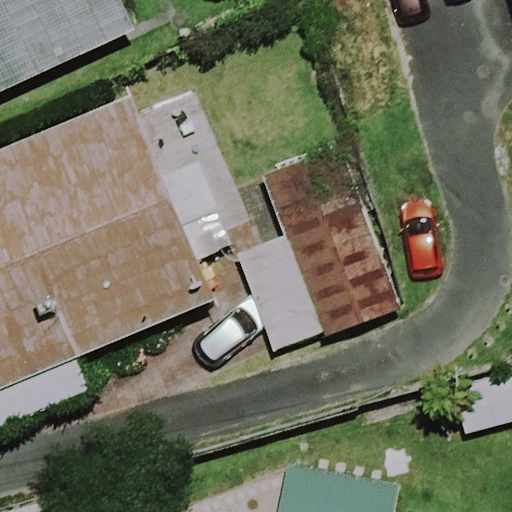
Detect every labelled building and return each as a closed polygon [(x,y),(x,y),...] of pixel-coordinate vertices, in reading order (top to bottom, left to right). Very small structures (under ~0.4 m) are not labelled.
[(0,0),(0,102),(123,48),(102,0),(0,0)] [(207,310),(126,107),(0,157),(0,434),(90,399),(75,362),(207,310)] [(389,322),(338,156),(260,180),(281,246),(234,261),(265,361),(389,322)] [(511,370),(444,392),(460,444),(511,428),(511,370)] [(380,511),(382,503),(283,485),(277,511),(178,511),(150,507),(149,511),(380,511)]
